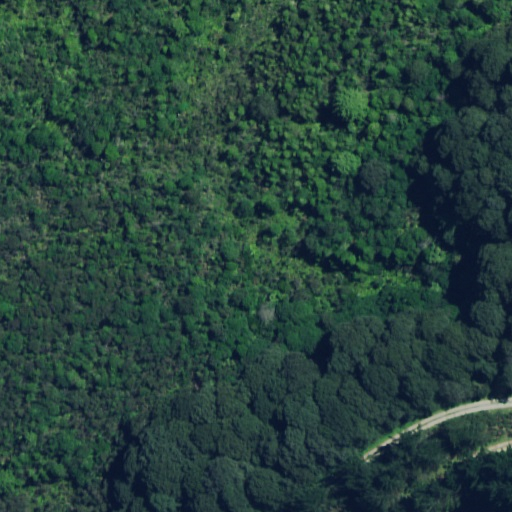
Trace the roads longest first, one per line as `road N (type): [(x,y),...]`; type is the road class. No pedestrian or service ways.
road 1 (unclassified): [(281,511),(319,463),(471,406),(511,401)]
road 2 (track): [(363,511),(465,438),(511,441)]
